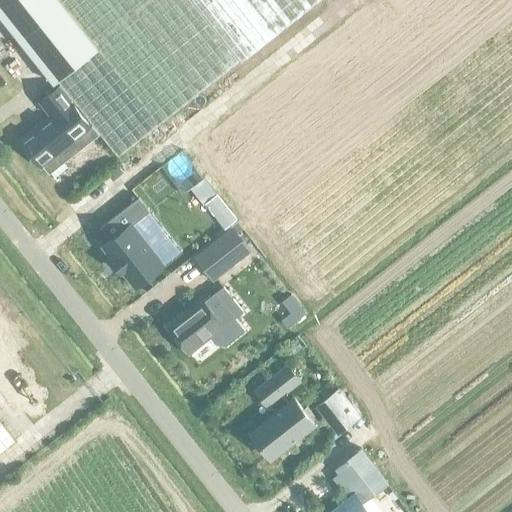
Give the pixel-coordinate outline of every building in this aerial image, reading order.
[(59,81),(119,155),(240,61),(241,62),(319,0),(0,0),(0,13),(55,83),(59,81)] [(50,172),(98,132),(59,85),(40,100),(52,116),(20,141),(40,166),(43,163),(50,172)] [(130,223),(102,246),(134,287),(162,265),(130,223)] [(232,226),(194,256),(213,280),(251,250),(232,226)] [(204,301),(203,300),(169,327),(189,352),(211,335),(217,342),(226,344),(245,329),(216,292),(204,301)] [(256,335),(247,341),(255,351),(263,345),(256,335)] [(287,364),(255,389),(268,405),(269,404),(275,411),(250,431),(270,457),(314,422),(294,397),(288,401),(282,394),(299,380),(287,364)] [(360,414),(339,387),(318,403),(339,430),(360,414)] [(388,483),(360,447),(340,463),(367,499),(388,483)] [(369,511),(355,494),(331,511),(369,511)]
